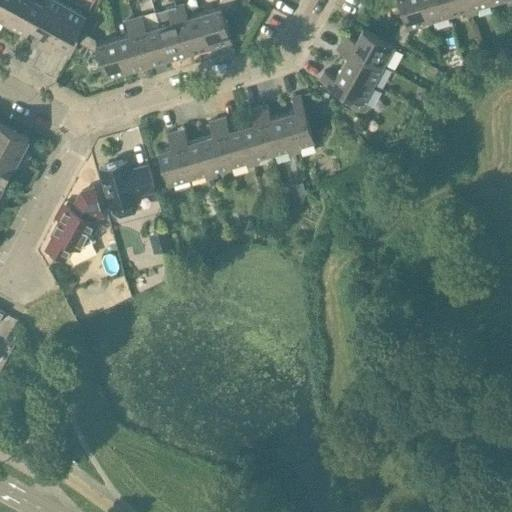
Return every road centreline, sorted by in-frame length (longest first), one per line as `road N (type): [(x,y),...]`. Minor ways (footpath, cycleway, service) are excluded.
road 1 (residential): [(73,125),(277,61),(322,0)]
road 2 (residential): [(20,297),(16,241),(73,125)]
